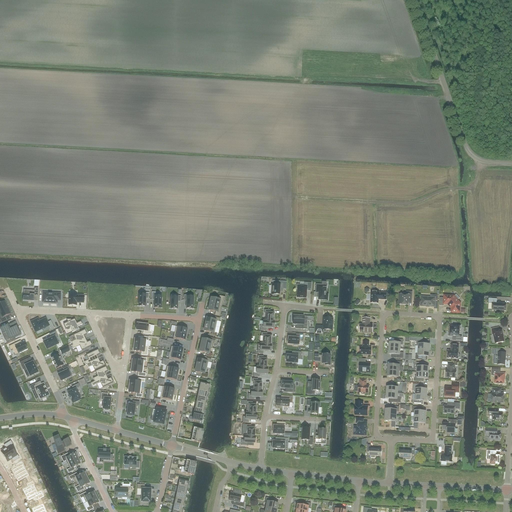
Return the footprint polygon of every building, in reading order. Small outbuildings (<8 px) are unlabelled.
[(304,283),(304,286),(300,285),(297,285),(296,298),(307,299),(307,291),(311,291),(311,283),(304,283)] [(277,284),(273,284),(273,285),(271,285),(271,295),(272,295),(272,296),(277,296),(277,295),(279,295),(280,291),(283,292),(283,284),(280,284),(280,285),(277,285),(277,284)] [(322,285),(316,285),(316,293),(318,293),(318,301),(328,301),(328,294),(326,294),(326,288),(322,288),(322,285)] [(23,294),(23,301),(34,302),(34,295),(37,295),(38,289),(34,288),(34,291),(25,290),(25,294),(23,294)] [(152,292),(152,300),(155,300),(154,308),(161,308),(161,302),(162,302),(162,298),(161,298),(161,297),(155,296),(156,293),(152,292)] [(379,300),(386,300),(387,293),(379,293),(379,292),(371,292),(371,303),(379,304),(379,300)] [(412,299),(413,292),(407,292),(406,295),(399,294),(399,305),(408,305),(409,299),(412,299)] [(60,300),(60,294),(43,293),(43,302),(57,303),(57,300),(60,300)] [(139,293),(139,306),(145,307),(145,299),(149,299),(149,293),(145,293),(145,294),(139,293)] [(69,294),(69,305),(77,306),(77,303),(84,303),(84,296),(77,295),(69,294)] [(184,295),(184,301),(187,301),(186,309),(193,309),(193,297),(187,297),(187,296),(184,295)] [(438,302),(438,295),(431,295),(431,298),(422,297),(421,306),(435,307),(435,301),(438,302)] [(461,303),(455,296),(444,295),(444,298),(440,297),(440,306),(444,306),(444,304),(448,304),(452,308),(451,313),(460,313),(461,303)] [(171,297),(171,309),(177,309),(177,302),(181,302),(181,296),(177,296),(177,298),(171,297)] [(210,304),(222,307),(223,301),(224,302),(225,297),(220,296),(219,300),(211,298),(210,304)] [(497,311),(497,312),(502,312),(502,311),(506,311),(507,304),(497,303),(497,299),(489,299),(489,303),(493,303),(492,311),(497,311)] [(0,323),(6,321),(4,317),(10,315),(4,302),(0,303),(0,323)] [(220,317),(222,307),(210,304),(208,310),(216,312),(215,315),(220,317)] [(264,321),(273,322),(274,314),(270,313),(270,310),(264,310),(264,313),(267,313),(267,319),(264,319),(264,321)] [(303,316),(299,315),(299,316),(293,316),(293,325),(296,325),(296,329),(307,330),(308,317),(303,317),(303,316)] [(205,325),(216,327),(217,321),(219,322),(220,318),(215,317),(214,320),(207,319),(205,325)] [(38,319),(31,322),(35,332),(49,326),(45,318),(39,321),(38,319)] [(333,319),(323,318),(323,326),(316,325),(315,334),(323,334),(323,331),(333,331),(333,319)] [(369,325),(370,319),(363,318),(363,325),(361,325),(360,332),(365,332),(365,333),(368,333),(368,332),(373,333),(373,325),(369,325)] [(68,322),(63,324),(66,329),(70,327),(73,332),(79,329),(78,327),(82,324),(81,322),(77,324),(75,319),(71,321),(71,320),(66,319),(68,322)] [(273,322),(264,321),(263,325),(261,325),(260,330),(266,331),(266,328),(274,328),(274,322),(273,322)] [(7,324),(0,327),(0,328),(2,332),(5,330),(9,337),(5,339),(7,343),(15,339),(13,336),(19,333),(16,325),(9,328),(7,324)] [(137,324),(136,330),(144,331),(143,334),(152,335),(152,332),(150,331),(151,325),(147,325),(147,324),(144,324),(144,325),(137,324)] [(215,333),(216,327),(205,325),(204,331),(212,333),(211,336),(216,337),(217,333),(215,333)] [(462,341),(462,336),(460,336),(460,330),(461,330),(461,326),(457,326),(457,327),(450,326),(450,333),(449,333),(449,337),(453,337),(453,341),(462,341)] [(186,335),(188,329),(176,327),(174,332),(186,335)] [(500,330),(499,327),(492,329),(493,335),(494,335),(496,344),(504,342),(503,337),(504,336),(502,330),(500,330)] [(75,340),(71,342),(73,345),(86,339),(84,336),(87,335),(85,330),(73,335),(75,340)] [(58,344),(55,338),(58,336),(56,332),(49,335),(51,338),(43,342),(47,349),(58,344)] [(185,341),(186,335),(174,332),(173,338),(185,341)] [(261,342),(261,345),(270,345),(271,337),(267,336),(267,333),(261,333),(261,336),(264,336),(263,342),(261,342)] [(303,342),(304,335),(296,334),(296,338),(289,337),(289,338),(288,338),(287,342),(288,342),(288,344),(294,345),(294,346),(298,346),(298,345),(299,345),(299,341),(303,342)] [(135,339),(134,345),(146,347),(146,346),(147,341),(148,341),(149,338),(143,337),(142,340),(135,339)] [(211,347),(211,348),(212,348),(214,342),(215,342),(215,339),(210,338),(209,341),(202,339),(201,345),(211,347)] [(73,345),(71,346),(73,349),(79,346),(82,351),(92,346),(90,341),(87,343),(86,339),(73,345)] [(390,342),(390,348),(400,349),(401,345),(403,345),(403,343),(403,340),(397,340),(397,343),(390,342)] [(419,346),(419,350),(430,351),(430,344),(423,344),(423,341),(417,341),(417,346),(419,346)] [(369,347),(370,342),(363,342),(363,347),(361,347),(360,355),(371,355),(372,348),(369,347)] [(17,343),(9,346),(11,350),(13,349),(16,355),(28,349),(25,343),(19,346),(17,343)] [(270,345),(261,345),(258,344),(257,354),(263,354),(263,351),(271,351),(271,345),(270,345)] [(134,345),(133,351),(142,352),(141,355),(147,356),(148,347),(146,346),(146,347),(134,345)] [(211,347),(201,345),(199,351),(207,353),(207,356),(212,357),(213,354),(210,353),(211,348),(211,347)] [(459,354),(459,346),(452,345),(451,351),(448,351),(447,358),(458,359),(458,358),(459,358),(460,357),(460,356),(459,354)] [(67,346),(60,350),(62,355),(70,351),(67,346)] [(182,355),(183,349),(171,347),(170,352),(182,355)] [(390,348),(389,354),(397,355),(397,358),(403,359),(403,355),(400,355),(400,349),(390,348)] [(498,355),(498,365),(505,365),(505,358),(506,358),(506,353),(501,353),(501,349),(493,349),(493,355),(498,355)] [(88,360),(84,362),(86,365),(87,365),(99,359),(97,356),(100,355),(98,350),(86,355),(88,360)] [(430,351),(419,350),(419,354),(416,354),(416,360),(422,360),(423,356),(429,357),(430,351)] [(181,361),(182,355),(170,352),(169,358),(181,361)] [(285,360),(286,360),(286,362),(292,363),(292,364),(296,364),(296,363),(297,363),(298,360),(301,360),(301,353),(294,352),(294,356),(287,355),(287,356),(286,356),(285,360)] [(59,354),(51,358),(56,369),(64,365),(59,354)] [(315,354),(314,360),(314,361),(318,362),(318,361),(322,361),(322,364),(325,364),(325,366),(330,366),(330,355),(322,355),(322,356),(319,356),(319,354),(315,354)] [(257,365),(257,367),(267,368),(267,360),(263,359),(264,356),(258,356),(257,359),(260,359),(260,365),(257,365)] [(132,360),(132,366),(143,367),(144,362),(146,362),(146,358),(140,358),(140,361),(132,360)] [(206,368),(207,368),(208,362),(210,363),(211,359),(206,358),(205,361),(198,360),(196,366),(206,368)] [(27,359),(20,363),(23,370),(26,368),(30,377),(38,373),(33,362),(29,364),(27,359)] [(99,359),(87,365),(88,368),(92,366),(95,371),(105,366),(103,361),(100,363),(99,359)] [(366,363),(366,359),(359,359),(359,363),(360,363),(360,372),(370,373),(371,363),(366,363)] [(388,371),(399,371),(399,367),(402,368),(403,362),(396,362),(396,365),(389,364),(388,371)] [(418,369),(418,372),(428,373),(429,367),(418,366),(418,363),(416,363),(416,368),(418,369)] [(454,370),(455,365),(449,364),(448,370),(447,370),(446,377),(456,378),(457,370),(454,370)] [(69,370),(70,369),(68,366),(63,369),(64,372),(58,375),(61,381),(72,376),(69,370)] [(132,366),(131,372),(138,373),(138,376),(144,377),(145,373),(143,373),(143,367),(132,366)] [(204,374),(206,368),(196,366),(195,372),(203,374),(202,377),(207,378),(208,374),(204,374)] [(97,377),(93,379),(95,382),(107,376),(105,373),(108,371),(106,367),(95,372),(97,377)] [(178,375),(179,369),(167,367),(166,372),(178,375)] [(267,368),(257,367),(257,373),(254,373),(253,376),(259,377),(260,374),(267,374),(268,368),(267,368)] [(494,384),(505,384),(505,374),(499,374),(500,370),(492,369),(492,376),(495,376),(494,384)] [(176,381),(178,375),(166,372),(164,378),(176,381)] [(416,376),(415,382),(419,382),(420,379),(428,379),(428,373),(418,372),(417,376),(416,376)] [(95,382),(91,383),(93,387),(100,383),(103,388),(113,383),(111,378),(108,380),(107,376),(95,382)] [(130,381),(129,387),(141,388),(142,383),(143,383),(144,379),(138,378),(137,382),(130,381)] [(252,390),(251,391),(262,392),(262,391),(261,391),(262,382),(258,382),(258,379),(252,379),(252,382),(255,382),(254,388),(252,388),(252,390)] [(312,387),(307,387),(307,395),(312,395),(312,393),(315,394),(315,391),(319,391),(320,381),(317,381),(317,380),(312,380),(312,387)] [(366,386),(367,380),(360,380),(360,386),(359,385),(359,386),(355,386),(354,392),(362,393),(362,394),(365,394),(366,393),(369,393),(369,386),(366,386)] [(293,382),(281,381),(281,389),(285,389),(285,392),(295,393),(295,386),(294,386),(294,382),(293,382)] [(35,383),(29,386),(30,390),(35,388),(40,398),(41,398),(41,399),(45,397),(45,396),(48,395),(43,383),(37,386),(35,383)] [(210,385),(200,383),(199,389),(209,391),(210,385)] [(73,390),(67,393),(69,397),(70,397),(71,400),(73,404),(81,400),(76,389),(80,387),(78,384),(72,387),(73,390)] [(416,391),(416,395),(427,395),(427,389),(420,389),(420,385),(413,384),(413,391),(416,391)] [(459,392),(460,384),(453,384),(453,388),(446,387),(445,396),(455,396),(456,392),(459,392)] [(129,387),(128,393),(136,394),(136,397),(142,398),(142,394),(140,394),(141,388),(129,387)] [(173,395),(174,389),(163,387),(161,392),(173,395)] [(209,391),(199,389),(198,395),(207,397),(209,391)] [(492,402),(503,403),(504,394),(501,394),(501,390),(493,389),(493,394),(492,394),(492,402)] [(262,397),(262,392),(251,391),(251,394),(248,394),(248,399),(254,400),(254,397),(262,397)] [(172,401),(173,395),(161,392),(160,398),(172,401)] [(110,410),(111,398),(107,398),(108,394),(102,393),(101,400),(104,400),(103,409),(105,410),(104,411),(109,411),(109,410),(110,410)] [(397,397),(398,393),(387,393),(387,399),(389,399),(389,402),(401,403),(401,398),(397,397)] [(207,397),(198,395),(196,401),(206,404),(207,397)] [(427,401),(427,395),(416,395),(416,401),(413,400),(413,404),(422,405),(423,401),(427,401)] [(282,407),(289,407),(289,403),(292,403),(293,397),(286,396),(286,400),(277,399),(277,403),(276,403),(276,408),(282,409),(282,407)] [(312,400),(308,400),(307,406),(311,406),(311,409),(311,414),(318,414),(318,407),(320,407),(320,403),(312,402),(312,400)] [(132,404),(128,404),(127,415),(128,416),(128,417),(132,417),(132,416),(134,416),(134,413),(135,413),(136,409),(135,408),(135,405),(139,406),(140,402),(133,401),(132,404)] [(206,404),(196,401),(195,408),(205,410),(206,404)] [(249,405),(249,413),(256,414),(256,405),(253,405),(253,402),(247,402),(247,405),(249,405)] [(363,407),(363,402),(356,402),(356,406),(355,415),(360,415),(360,416),(362,416),(363,415),(368,415),(368,407),(363,407)] [(460,410),(460,403),(449,403),(449,406),(445,406),(444,413),(455,414),(455,409),(460,410)] [(386,409),(386,415),(396,416),(397,412),(399,412),(399,407),(393,406),(393,409),(386,409)] [(415,413),(415,417),(426,417),(426,411),(419,411),(419,407),(413,407),(413,413),(415,413)] [(205,410),(195,408),(194,414),(203,416),(205,410)] [(152,417),(151,420),(154,421),(154,423),(155,423),(155,424),(158,425),(158,424),(163,425),(166,411),(157,409),(155,417),(152,417)] [(497,410),(489,409),(489,415),(493,416),(492,420),(495,420),(499,421),(499,420),(503,420),(503,413),(497,413),(497,410)] [(256,414),(249,413),(246,413),(246,417),(243,417),(243,422),(249,423),(249,420),(257,420),(257,414),(256,414)] [(203,416),(194,414),(192,420),(202,422),(203,416)] [(392,428),(396,428),(396,416),(386,415),(385,421),(392,422),(392,428)] [(418,423),(425,424),(426,417),(415,417),(414,429),(418,429),(418,423)] [(366,436),(367,422),(364,422),(364,419),(357,418),(356,422),(358,422),(358,427),(355,427),(354,435),(366,436)] [(449,424),(443,423),(443,430),(447,430),(447,433),(455,434),(456,424),(457,424),(457,420),(449,420),(449,424)] [(245,434),(245,436),(254,437),(255,428),(251,428),(251,425),(245,425),(245,428),(248,428),(248,434),(245,434)] [(273,425),(273,434),(284,435),(285,426),(273,425)] [(204,430),(194,428),(193,435),(202,437),(204,430)] [(309,438),(310,429),(302,428),(301,440),(309,441),(308,445),(313,445),(313,438),(309,438)] [(319,437),(316,436),(316,442),(321,443),(321,440),(325,440),(326,430),(319,429),(319,437)] [(490,440),(500,440),(500,439),(501,439),(501,435),(501,434),(501,433),(493,433),(493,429),(486,429),(486,435),(490,436),(490,440)] [(53,438),(58,455),(66,451),(64,448),(66,447),(66,448),(72,445),(68,438),(63,441),(62,442),(58,435),(53,438)] [(193,435),(191,441),(201,443),(202,437),(193,435)] [(254,437),(245,436),(245,440),(242,440),(241,445),(247,446),(247,443),(255,443),(255,437),(254,437)] [(278,442),(273,441),(273,444),(272,444),(272,448),(279,449),(288,450),(288,439),(278,438),(278,442)] [(6,448),(1,451),(4,457),(14,451),(11,446),(13,444),(11,441),(4,445),(6,448)] [(381,456),(382,450),(371,449),(371,445),(368,445),(368,452),(370,452),(370,456),(371,456),(371,458),(375,458),(375,456),(381,456)] [(445,454),(442,454),(441,461),(453,462),(453,454),(452,454),(452,447),(445,446),(445,454)] [(415,455),(415,448),(412,448),(412,452),(401,451),(400,457),(406,458),(406,460),(410,460),(411,458),(412,458),(412,455),(415,455)] [(99,450),(98,458),(103,458),(103,461),(113,461),(113,455),(110,455),(110,451),(106,451),(106,450),(103,450),(99,450)] [(14,451),(4,457),(8,462),(12,459),(14,461),(19,458),(17,455),(17,456),(14,451)] [(494,451),(487,451),(487,459),(490,460),(490,465),(495,465),(495,464),(499,464),(500,463),(500,461),(500,460),(500,456),(494,455),(494,451)] [(68,464),(78,459),(76,453),(69,457),(67,454),(61,457),(63,462),(66,461),(68,464)] [(124,457),(124,465),(129,465),(129,468),(139,468),(139,462),(136,462),(136,457),(124,457)] [(78,459),(68,464),(70,469),(67,470),(69,473),(75,470),(74,467),(81,464),(78,459)] [(17,467),(12,470),(16,475),(25,470),(22,465),(23,464),(21,461),(16,465),(17,467)] [(195,469),(197,463),(187,461),(186,467),(195,469)] [(184,473),(194,476),(195,469),(186,467),(184,473)] [(16,475),(15,476),(18,481),(28,475),(25,470),(16,475)] [(76,484),(78,483),(87,478),(85,473),(78,476),(77,473),(69,477),(71,480),(73,479),(76,484)] [(87,478),(78,483),(80,487),(76,489),(78,493),(85,489),(83,487),(90,483),(87,478)] [(189,482),(179,480),(178,486),(188,488),(189,482)] [(28,487),(23,489),(26,495),(36,490),(33,484),(34,484),(32,481),(27,484),(28,487)] [(151,489),(145,489),(145,485),(137,485),(137,489),(142,489),(142,502),(150,502),(151,489)] [(131,494),(131,487),(122,486),(122,490),(116,489),(116,497),(118,497),(118,499),(122,499),(122,497),(128,498),(128,494),(131,494)] [(177,492),(187,495),(188,488),(178,486),(177,492)] [(0,499),(8,496),(5,490),(0,492),(0,499)] [(36,490),(26,495),(29,500),(34,498),(35,501),(44,497),(41,491),(37,493),(36,490)] [(86,503),(87,502),(97,497),(94,492),(87,495),(86,492),(79,495),(81,499),(84,497),(86,503)] [(175,499),(185,501),(187,495),(177,492),(175,499)] [(240,502),(241,495),(231,493),(229,500),(237,502),(236,506),(243,507),(244,503),(240,502)] [(8,496),(0,499),(0,505),(1,507),(0,506),(0,508),(1,510),(6,507),(5,505),(11,501),(8,496)] [(97,498),(97,497),(87,502),(89,507),(87,508),(88,511),(94,509),(92,506),(99,503),(97,498)] [(267,504),(266,507),(277,509),(278,503),(271,502),(272,499),(266,498),(265,503),(267,504)] [(174,505),(184,507),(185,501),(175,499),(174,505)] [(297,511),(305,511),(307,511),(308,509),(310,509),(311,504),(305,503),(305,506),(298,504),(297,511)]
